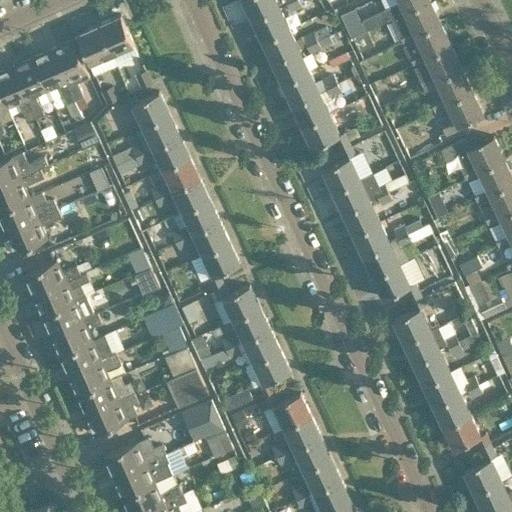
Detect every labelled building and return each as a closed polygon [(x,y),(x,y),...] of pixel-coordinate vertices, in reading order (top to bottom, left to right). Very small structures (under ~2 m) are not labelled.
[(288,1),(290,0),(244,0),(252,18),(278,6),(288,1)] [(302,4),(300,0),(290,0),(288,1),(292,9),(302,4)] [(362,21),(348,28),(352,36),(367,29),(391,17),(393,21),(407,14),(405,11),(427,0),(398,0),(363,17),(362,21)] [(407,14),(393,21),(404,43),(417,37),(415,33),(440,21),(430,0),(427,0),(405,11),(407,14)] [(262,39),(288,27),(278,6),(252,18),(262,39)] [(134,43),(121,13),(99,23),(112,53),(134,43)] [(417,37),(404,43),(414,66),(428,60),(426,56),(451,44),(440,21),(415,33),(417,37)] [(112,53),(99,23),(78,33),(91,62),(112,53)] [(288,27),(262,39),(272,61),(298,49),(307,44),(303,35),(294,39),(288,27)] [(367,29),(352,36),(359,51),(374,45),(367,29)] [(303,35),(307,44),(318,39),(314,30),(303,35)] [(72,37),(52,47),(75,99),(76,98),(84,95),(77,81),(89,76),(72,37)] [(322,48),(318,39),(307,44),(311,53),(322,48)] [(435,74),(421,81),(425,89),(438,83),(437,78),(462,67),(451,44),(426,56),(428,60),(435,74)] [(83,115),(80,109),(76,98),(75,99),(52,47),(32,55),(46,87),(57,82),(66,103),(71,113),(78,118),(83,115)] [(308,70),(298,49),(272,61),(283,82),(308,70)] [(347,51),(330,59),(333,65),(350,57),(347,51)] [(46,87),(32,55),(13,64),(36,116),(44,112),(35,92),(46,87)] [(36,116),(13,64),(0,69),(0,88),(7,104),(18,100),(27,120),(36,116)] [(445,97),(432,103),(436,111),(449,105),(447,101),(472,89),(462,67),(437,78),(438,83),(445,97)] [(152,82),(146,69),(136,74),(142,86),(152,82)] [(328,87),(339,82),(334,72),(313,82),(308,70),(283,82),(293,103),(318,91),(328,87)] [(343,90),(339,82),(328,87),(332,95),(343,90)] [(108,102),(120,96),(114,84),(102,89),(108,102)] [(456,120),(442,126),(446,134),(460,127),(458,123),(461,122),(483,112),(472,89),(447,101),(449,105),(456,120)] [(135,96),(124,101),(129,110),(135,106),(144,124),(170,112),(160,91),(138,101),(135,96)] [(328,113),(318,91),(293,103),(303,125),(328,113)] [(180,134),(170,112),(144,124),(149,136),(113,154),(117,163),(136,154),(146,149),(154,145),(154,146),(180,134)] [(351,145),(349,142),(344,131),(338,134),(328,113),(303,125),(313,146),(333,137),(337,145),(339,147),(340,150),(344,158),(323,168),(333,189),(358,177),(349,157),(355,154),(351,145)] [(90,120),(75,127),(83,146),(98,139),(90,120)] [(201,132),(210,151),(232,142),(224,123),(201,132)] [(190,155),(180,134),(154,146),(164,167),(190,155)] [(466,136),(451,143),(456,154),(467,149),(475,166),(464,171),(465,175),(467,179),(478,174),(476,170),(504,157),(493,134),(470,145),(466,136)] [(150,157),(146,149),(136,154),(140,162),(150,157)] [(23,150),(0,159),(0,184),(20,176),(41,167),(49,163),(45,155),(29,162),(23,150)] [(200,176),(190,155),(164,167),(170,180),(152,189),(155,196),(166,191),(174,188),(200,176)] [(478,174),(467,179),(478,202),(492,195),(489,191),(511,180),(511,174),(504,157),(476,170),(478,174)] [(99,186),(108,183),(104,166),(94,169),(99,186)] [(0,207),(30,195),(25,184),(45,175),(41,167),(0,184),(0,207)] [(378,194),(379,195),(389,190),(409,181),(405,172),(380,184),(373,171),(359,178),(358,177),(333,189),(343,210),(369,199),(378,194)] [(210,198),(200,176),(174,188),(184,210),(210,198)] [(498,210),(485,217),(488,224),(502,218),(500,214),(511,208),(511,180),(489,191),(492,195),(498,210)] [(131,189),(125,191),(132,208),(139,205),(131,189)] [(0,213),(7,229),(59,206),(55,197),(46,201),(41,190),(30,195),(0,207),(0,213)] [(389,190),(379,195),(382,203),(393,198),(389,190)] [(170,200),(166,191),(155,196),(159,205),(170,200)] [(194,231),(220,219),(210,198),(184,210),(194,231)] [(378,220),(369,199),(343,210),(353,232),(378,220)] [(47,235),(42,223),(62,214),(59,206),(7,229),(16,249),(17,248),(47,235)] [(241,215),(249,239),(272,232),(264,207),(241,215)] [(509,234),(496,240),(499,247),(511,241),(511,239),(511,237),(511,235),(511,208),(500,214),(502,218),(509,234)] [(230,241),(220,219),(194,231),(204,253),(230,241)] [(385,234),(378,220),(353,232),(363,253),(389,241),(385,234)] [(409,232),(405,223),(394,228),(394,230),(398,237),(409,232)] [(187,233),(183,225),(172,231),(176,239),(187,233)] [(413,240),(409,232),(398,237),(402,245),(413,240)] [(191,242),(187,233),(176,239),(176,240),(180,248),(191,242)] [(226,285),(225,283),(219,272),(240,262),(230,241),(204,253),(214,275),(209,277),(214,288),(215,290),(219,298),(224,296),(234,318),(260,305),(250,284),(249,285),(230,294),(226,285)] [(373,274),(399,262),(389,241),(363,253),(373,274)] [(152,266),(143,246),(132,251),(140,271),(152,266)] [(478,254),(460,262),(465,273),(483,264),(478,254)] [(63,270),(58,258),(26,272),(35,292),(81,272),(77,263),(63,270)] [(426,303),(420,292),(415,280),(408,283),(399,262),(373,274),(383,296),(404,286),(409,297),(414,308),(394,318),(404,339),(429,327),(419,306),(426,303)] [(140,271),(135,273),(144,292),(160,285),(152,266),(140,271)] [(482,277),(465,285),(480,319),(511,303),(511,268),(510,270),(511,274),(511,293),(503,298),(501,293),(491,297),(482,277)] [(86,293),(95,289),(87,271),(81,273),(81,272),(35,292),(43,312),(77,297),(86,293)] [(95,313),(86,293),(77,297),(43,312),(52,332),(95,313)] [(162,331),(179,324),(184,321),(175,301),(143,315),(152,335),(162,331)] [(270,327),(260,305),(234,318),(240,329),(233,332),(222,338),(226,347),(270,327)] [(61,352),(92,338),(88,327),(102,320),(99,312),(95,313),(52,332),(61,352)] [(449,344),(460,339),(456,331),(445,336),(439,323),(429,327),(404,339),(414,361),(449,344)] [(188,344),(179,324),(162,331),(172,352),(188,344)] [(115,327),(105,332),(113,349),(123,345),(115,327)] [(281,348),(270,327),(226,347),(230,355),(240,350),(248,347),(254,358),(254,359),(255,360),(281,348)] [(100,358),(114,352),(105,333),(93,338),(92,338),(61,352),(70,372),(100,358)] [(212,353),(202,333),(196,336),(191,338),(201,358),(212,353)] [(460,339),(449,344),(453,353),(464,348),(460,339)] [(197,364),(188,344),(172,352),(165,355),(174,375),(197,364)] [(226,347),(201,359),(206,368),(231,356),(230,355),(226,347)] [(259,384),(264,395),(269,406),(274,404),(285,426),(311,413),(300,391),(280,401),(275,390),(270,379),(291,369),(281,348),(255,360),(265,381),(259,384)] [(511,348),(502,353),(511,373),(511,348)] [(449,370),(439,349),(414,361),(424,382),(449,370)] [(117,350),(114,352),(100,358),(70,372),(78,391),(109,378),(123,372),(123,373),(126,372),(117,350)] [(197,364),(174,375),(168,378),(180,405),(209,391),(197,364)] [(434,404),(459,392),(449,370),(424,382),(434,404)] [(87,411),(134,390),(131,382),(125,384),(121,374),(123,373),(123,372),(109,378),(78,391),(87,411)] [(465,378),(469,387),(479,382),(475,373),(465,378)] [(482,388),(479,382),(469,387),(473,396),(483,391),(482,388)] [(229,408),(254,397),(249,387),(224,398),(229,408)] [(138,411),(134,402),(139,400),(135,391),(134,390),(118,398),(87,411),(96,431),(127,417),(127,416),(138,411)] [(470,413),(459,392),(434,404),(444,425),(470,413)] [(212,398),(184,410),(189,423),(196,420),(203,435),(224,425),(212,398)] [(294,446),(320,434),(311,413),(285,426),(289,434),(294,446)] [(492,446),(491,443),(486,432),(480,435),(470,413),(444,425),(454,447),(475,437),(480,448),(481,451),(485,459),(465,469),(475,491),(500,479),(500,478),(490,457),(496,454),(492,446)] [(234,446),(225,426),(206,434),(215,454),(234,446)] [(304,467),(331,455),(320,434),(294,446),(299,455),(304,467)] [(167,452),(163,443),(154,446),(149,435),(105,454),(114,475),(167,452)] [(273,446),(277,454),(287,450),(283,441),(273,446)] [(291,459),(287,450),(277,454),(281,463),(291,459)] [(123,494),(155,480),(173,472),(168,461),(170,460),(167,452),(114,475),(123,494)] [(341,476),(331,455),(304,467),(315,489),(341,476)] [(239,472),(246,489),(258,484),(251,467),(239,472)] [(351,498),(341,476),(315,489),(307,492),(297,497),(301,506),(318,497),(325,510),(351,498)] [(485,511),(510,500),(511,499),(511,488),(506,491),(500,479),(475,491),(485,511)] [(131,511),(136,511),(184,491),(180,482),(160,491),(155,480),(123,494),(131,511)] [(259,483),(258,484),(246,489),(254,508),(267,502),(259,483)] [(307,492),(303,483),(292,488),(297,497),(307,492)] [(184,491),(136,511),(183,511),(180,504),(188,500),(184,491)] [(357,511),(351,498),(325,510),(325,511),(357,511)] [(511,511),(511,499),(510,500),(485,511),(484,511),(511,511)]
